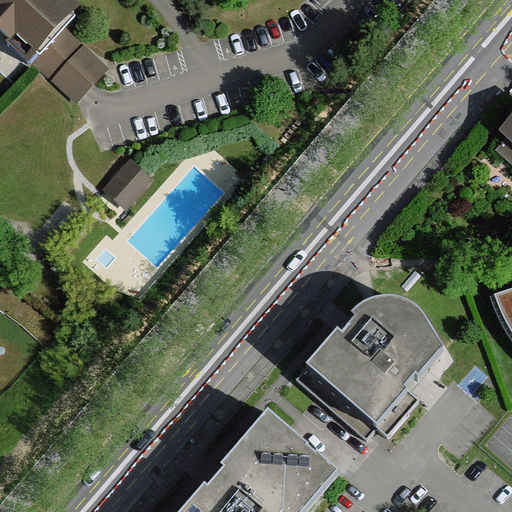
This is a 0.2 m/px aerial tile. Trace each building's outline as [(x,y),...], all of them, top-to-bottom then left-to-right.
[(0,0),(0,31),(12,43),(19,36),(39,54),(33,60),(74,100),(91,82),(93,85),(105,72),(61,31),(74,16),(56,0),(0,0)] [(28,66),(33,60),(39,54),(19,36),(12,43),(8,47),(28,66)] [(77,103),(93,85),(91,82),(74,100),(77,103)] [(511,163),(511,140),(510,140),(499,152),(511,163)] [(107,190),(126,206),(149,180),(130,164),(107,190)] [(511,293),(494,299),(502,320),(511,336),(511,293)] [(337,336),(296,384),(367,445),(377,433),(388,442),(419,405),(406,394),(415,383),(414,382),(433,361),(437,354),(421,326),(417,323),(414,320),(410,316),(407,314),(404,312),(401,311),(398,309),(393,309),(388,309),(382,309),(376,310),(372,311),(369,313),(366,315),(357,322),(341,340),(337,336)] [(203,493),(187,511),(310,511),(339,478),(268,417),(221,473),(224,476),(207,496),(203,493)]
